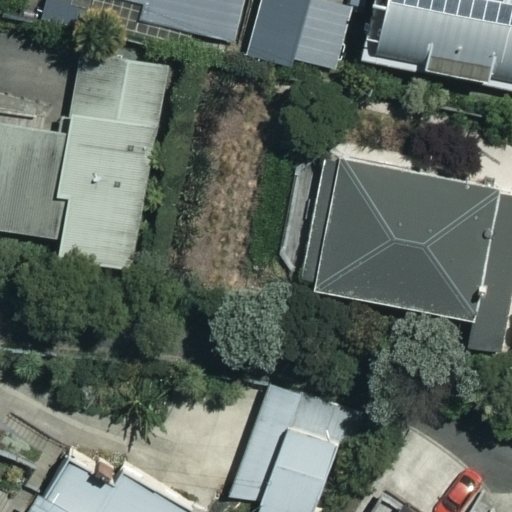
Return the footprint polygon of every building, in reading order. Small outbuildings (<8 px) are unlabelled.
[(140,0),(137,12),(236,34),(243,0),(140,0)] [(351,0),(259,0),(245,48),(329,74),(351,0)] [(511,0),(380,0),(368,46),(415,59),(418,48),(511,73),(511,0)] [(171,61),(83,43),(68,117),(0,103),(0,215),(59,227),(55,245),(130,260),(171,61)] [(511,181),(314,138),(285,267),(472,309),(464,341),(503,350),(511,310),(511,181)] [(316,511),(354,407),(271,377),(231,490),(261,500),(256,511),(316,511)] [(72,454),(51,442),(12,511),(205,511),(206,511),(118,464),(92,511),(53,489),(72,454)]
